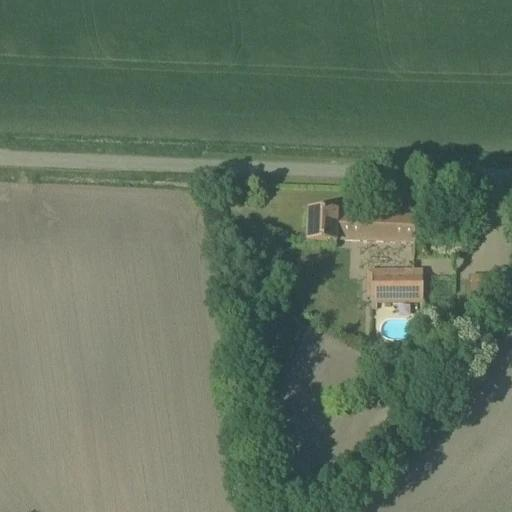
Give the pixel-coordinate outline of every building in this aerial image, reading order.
[(336,241),(413,245),(414,220),(336,217),(336,216),(308,215),(307,245),(335,246),(336,241)] [(232,271),(230,277),(232,283),(237,286),(244,283),(246,278),(244,272),(238,269),(232,271)] [(420,276),(367,275),(367,301),(371,301),(371,311),(376,311),(376,304),(420,304),(420,276)] [(471,279),(471,313),(496,313),(496,280),(471,279)] [(308,473),(267,479),(271,511),(286,511),(313,509),(308,473)]
